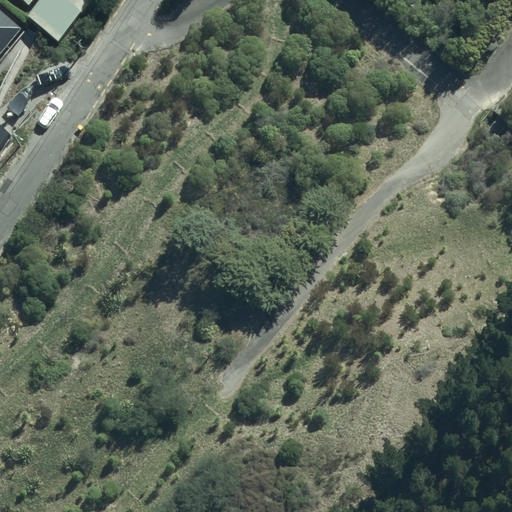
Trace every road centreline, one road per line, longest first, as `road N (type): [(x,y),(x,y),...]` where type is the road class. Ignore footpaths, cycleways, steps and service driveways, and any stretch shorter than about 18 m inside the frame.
road 1 (residential): [(121,511),(390,181),(447,146),(480,101)]
road 2 (residential): [(124,32),(0,222)]
road 3 (residential): [(480,101),(358,0)]
